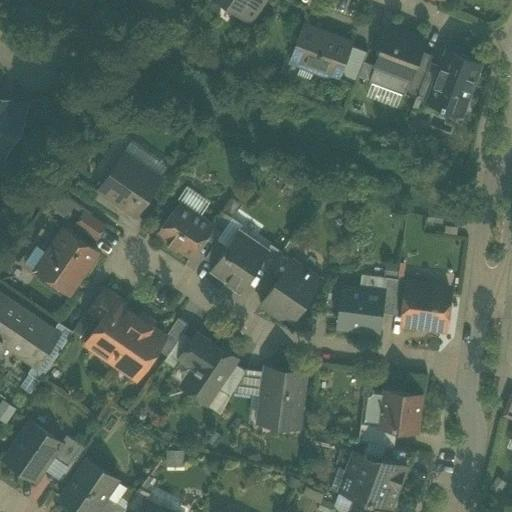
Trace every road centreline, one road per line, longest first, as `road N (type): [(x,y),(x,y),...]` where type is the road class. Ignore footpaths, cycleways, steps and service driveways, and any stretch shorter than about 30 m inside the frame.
road 1 (residential): [(140,256),(279,343),(471,364)]
road 2 (residential): [(471,364),(511,121)]
road 3 (residential): [(451,511),(471,364)]
road 4 (residential): [(511,42),(398,0)]
